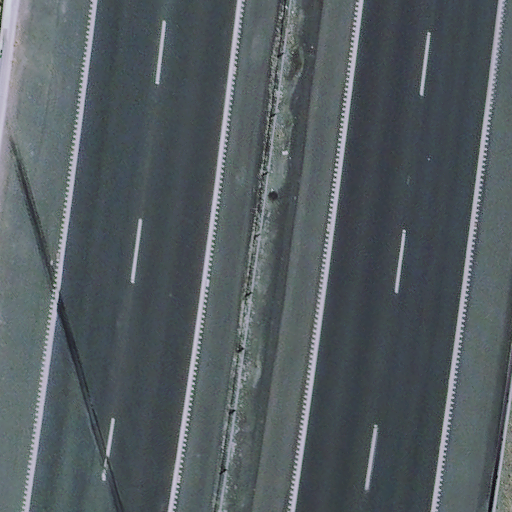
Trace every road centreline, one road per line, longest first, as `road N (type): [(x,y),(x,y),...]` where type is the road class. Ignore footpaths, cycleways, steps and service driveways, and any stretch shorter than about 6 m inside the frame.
road 1 (motorway): [(423,0),(357,511)]
road 2 (motorway): [(88,511),(144,0)]
